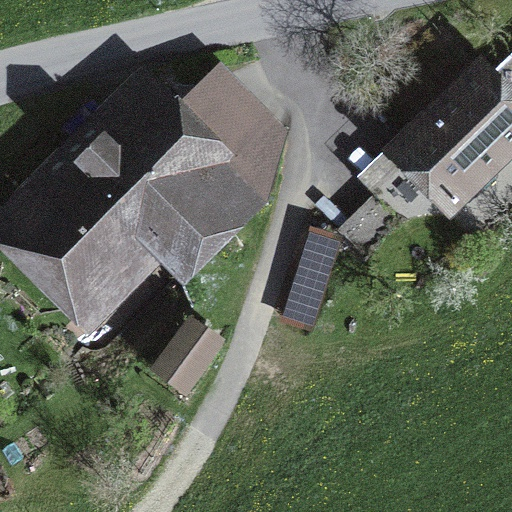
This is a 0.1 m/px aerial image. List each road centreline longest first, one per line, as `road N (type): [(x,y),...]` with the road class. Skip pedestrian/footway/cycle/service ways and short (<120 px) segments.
road 1 (track): [(296,9),(288,179),(257,301),(194,440),(144,511)]
road 2 (unclassified): [(0,79),(341,0)]
